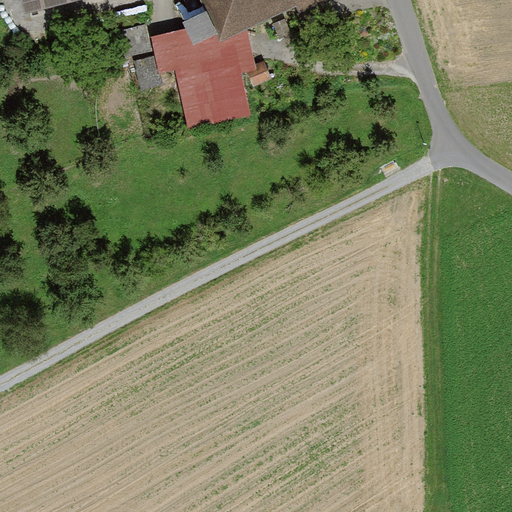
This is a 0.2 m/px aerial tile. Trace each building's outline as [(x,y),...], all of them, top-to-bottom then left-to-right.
[(19,0),(25,20),(103,0),(19,0)] [(201,0),(209,17),(221,47),(249,34),(296,9),(300,18),(334,0),(201,0)] [(184,32),(150,41),(159,78),(178,74),(191,134),(252,117),(241,74),(256,70),(249,34),(221,47),(209,17),(183,29),(184,32)] [(100,66),(151,53),(144,26),(93,39),(100,66)] [(266,68),(249,77),(256,92),(274,83),(266,68)]
